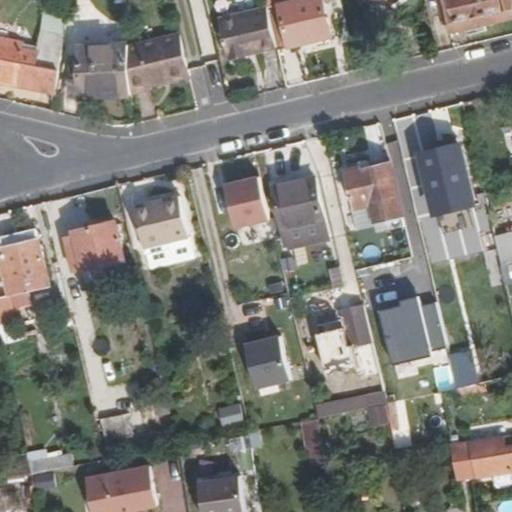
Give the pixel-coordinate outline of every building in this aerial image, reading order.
[(277,0),(263,0),(266,13),(276,52),(330,39),(326,24),(336,22),(330,0),(315,0),(280,8),(277,0)] [(511,0),(440,0),(446,27),(511,12),(511,0)] [(246,61),(248,60),(247,56),(257,53),(258,57),(276,52),(266,13),(218,26),(229,67),(247,62),(246,61)] [(60,18),(54,17),(44,56),(30,52),(30,48),(0,40),(0,84),(52,97),(57,76),(58,40),(55,39),(60,18)] [(176,38),(126,50),(129,98),(150,93),(150,90),(187,82),(176,38)] [(129,98),(126,50),(126,49),(75,52),(79,95),(104,94),(104,99),(129,98)] [(457,148),(422,156),(435,217),(471,209),(457,148)] [(402,223),(387,164),(342,174),(351,211),(368,207),(374,229),(402,223)] [(314,180),(272,188),(283,248),(286,248),(287,250),(327,242),(314,180)] [(201,195),(211,235),(255,225),(257,225),(247,184),(201,195)] [(151,267),(201,254),(184,190),(135,203),(151,267)] [(74,240),(62,242),(70,276),(122,264),(113,224),(72,235),(74,240)] [(255,225),(211,235),(217,258),(260,247),(255,225)] [(3,251),(0,252),(0,257),(10,299),(49,289),(36,233),(14,239),(17,248),(3,251)] [(511,261),(511,237),(494,242),(499,264),(511,261)] [(17,248),(14,239),(1,243),(3,251),(17,248)] [(475,347),(451,352),(439,293),(386,304),(399,369),(444,360),(449,388),(482,382),(475,347)] [(9,298),(0,300),(0,327),(15,324),(9,298)] [(372,345),(364,310),(340,315),(348,351),(372,345)] [(246,340),(259,388),(298,377),(286,330),(246,340)] [(475,388),(456,393),(458,399),(477,395),(475,388)] [(365,401),(367,412),(387,408),(384,398),(365,401)] [(223,424),(246,420),(243,402),(220,406),(223,424)] [(387,408),(391,434),(400,432),(395,406),(387,408)] [(102,420),(107,441),(135,435),(130,413),(102,420)] [(323,453),(318,421),(302,424),(307,456),(323,453)] [(250,452),(248,435),(241,436),(244,454),(250,452)] [(511,438),(452,448),(458,482),(511,473),(511,438)] [(31,476),(73,468),(71,456),(28,464),(31,476)] [(5,480),(31,476),(28,464),(26,458),(1,463),(5,480)] [(149,468),(85,480),(91,511),(131,511),(157,507),(149,468)] [(202,511),(254,511),(247,469),(197,478),(202,511)] [(511,481),(511,473),(493,477),(495,487),(511,484),(511,481)]
